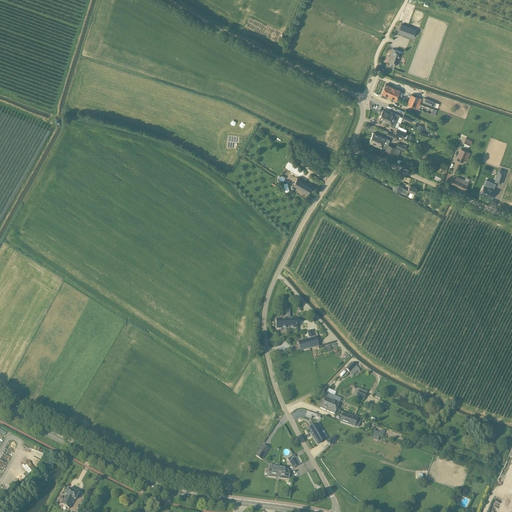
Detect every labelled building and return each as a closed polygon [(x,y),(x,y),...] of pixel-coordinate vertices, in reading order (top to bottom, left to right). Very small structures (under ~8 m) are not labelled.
[(398,32),(413,37),(415,30),(401,24),(398,32)] [(392,49),(387,61),(397,65),(402,53),(392,49)] [(383,89),(399,96),(401,91),(385,84),(383,89)] [(383,89),(381,93),(397,100),(399,96),(383,89)] [(434,107),(436,102),(424,98),(423,102),(434,107)] [(381,115),(397,122),(400,116),(391,112),(391,113),(390,112),(390,111),(386,110),(385,111),(383,110),(381,115)] [(413,117),(404,113),(402,117),(411,122),(413,117)] [(381,115),(379,119),(379,120),(379,119),(390,124),(390,126),(394,128),(397,122),(381,115)] [(405,133),(397,129),(395,134),(403,138),(405,133)] [(371,137),(388,145),(390,140),(373,133),(371,137)] [(371,137),(369,142),(371,142),(370,144),(374,146),(375,144),(384,148),(385,148),(386,148),(386,150),(393,154),(396,148),(388,145),(371,137)] [(467,152),(461,149),(456,159),(462,162),(467,152)] [(293,185),(307,194),(312,186),(297,177),(300,173),(290,167),(287,171),(297,178),(293,185)] [(501,184),(506,171),(499,169),(495,181),(501,184)] [(453,175),(450,183),(465,190),(468,182),(453,175)] [(484,185),(492,188),(493,189),(496,184),(486,179),(484,185)] [(395,183),(392,190),(400,193),(403,186),(395,183)] [(404,194),(408,195),(410,192),(414,194),(417,188),(410,185),(408,190),(406,189),(404,194)] [(476,195),(490,201),(494,194),(479,187),(476,195)] [(286,319),(279,319),(279,329),(287,329),(286,319)] [(286,319),(287,329),(297,328),(296,319),(286,319)] [(319,335),(317,336),(305,339),(293,342),(295,350),(321,343),(319,335)] [(352,363),(346,369),(350,373),(355,367),(352,363)] [(356,366),(355,367),(350,373),(353,376),(357,371),(358,372),(360,370),(356,366)] [(320,408),(328,411),(334,396),(327,393),(320,408)] [(334,396),(328,411),(334,414),(341,399),(334,396)] [(342,414),(340,422),(355,427),(358,419),(342,414)] [(316,422),(307,427),(312,435),(321,430),(316,422)] [(321,430),(312,435),(317,443),(325,438),(321,430)] [(263,444),(255,455),(262,459),(270,448),(263,444)] [(295,458),(289,462),(293,468),(299,465),(295,458)] [(278,476),(279,467),(269,465),(268,477),(276,478),(276,476),(278,476)] [(279,467),(278,476),(280,477),(280,478),(289,479),(290,472),(288,472),(288,471),(286,469),(285,469),(286,468),(279,467)] [(66,495),(61,504),(69,508),(74,499),(75,500),(78,494),(75,492),(74,492),(74,491),(74,492),(72,491),(72,490),(68,488),(65,494),(66,495)] [(495,501),(489,511),(496,511),(500,503),(495,501)]
